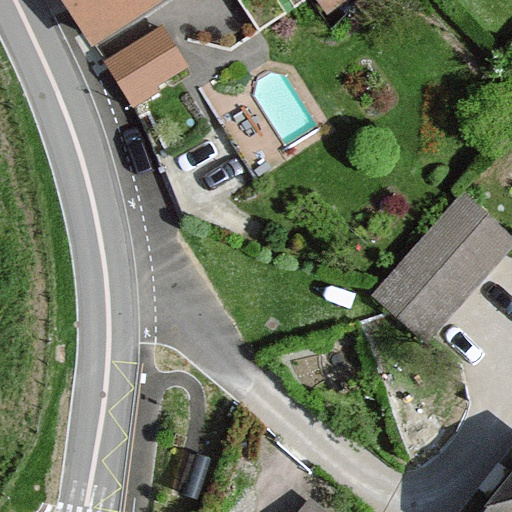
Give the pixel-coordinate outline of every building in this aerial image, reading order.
[(149,0),(68,0),(91,37),(149,0)] [(312,10),(303,15),(313,31),(323,26),(312,10)] [(166,40),(152,47),(177,85),(195,75),(180,50),(175,52),(172,49),(166,40)] [(177,85),(152,47),(150,46),(110,67),(128,96),(134,107),(158,96),(177,85)] [(430,339),(511,259),(511,237),(473,198),(381,295),(430,339)] [(511,511),(511,481),(494,504),(503,511),(502,511),(511,511)]
